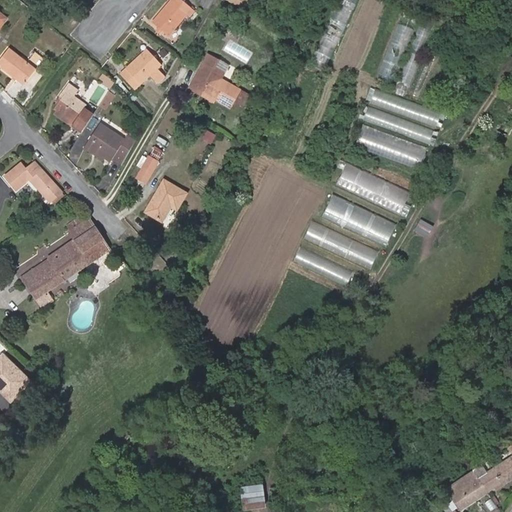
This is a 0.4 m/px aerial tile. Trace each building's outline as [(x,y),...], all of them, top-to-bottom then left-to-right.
[(194,10),(181,0),(171,0),(153,22),(169,36),(187,14),(190,16),(194,10)] [(227,0),(245,11),(250,0),(227,0)] [(342,0),(318,51),(330,56),(357,0),(342,0)] [(379,76),(394,81),(413,28),(398,22),(379,76)] [(420,24),(414,44),(423,47),(430,27),(420,24)] [(45,58),(36,51),(27,62),(9,49),(0,60),(0,65),(24,84),(45,58)] [(161,65),(147,49),(121,73),(135,89),(150,76),(158,83),(165,77),(158,69),(161,65)] [(212,58),(193,90),(200,94),(201,92),(215,100),(232,110),(234,106),(240,109),(243,105),(248,96),(224,82),(232,69),(212,58)] [(398,88),(408,91),(417,64),(407,61),(398,88)] [(74,122),(72,126),(82,133),(95,111),(73,96),(82,83),(74,77),(65,90),(66,91),(69,93),(62,103),(57,110),(74,122)] [(444,112),(374,87),(369,101),(439,126),(444,112)] [(69,93),(66,91),(59,101),(62,103),(69,93)] [(115,95),(109,91),(99,106),(105,110),(115,95)] [(201,92),(200,94),(214,102),(215,100),(201,92)] [(364,120),(430,142),(435,129),(369,106),(364,120)] [(74,122),(57,110),(55,114),(72,126),(74,122)] [(113,158),(123,164),(136,141),(127,136),(125,139),(100,123),(86,144),(106,157),(112,160),(113,158)] [(357,146),(422,168),(429,146),(364,124),(357,146)] [(106,157),(86,144),(85,147),(104,160),(106,157)] [(154,146),(152,156),(161,158),(164,149),(154,146)] [(158,162),(149,156),(138,177),(146,183),(158,162)] [(4,179),(12,187),(17,182),(20,185),(28,178),(50,201),(55,196),(58,199),(62,196),(60,193),(62,192),(34,162),(23,171),(18,166),(4,179)] [(412,191),(348,163),(338,185),(403,213),(412,191)] [(187,193),(164,179),(146,211),(163,221),(171,206),(177,210),(187,193)] [(17,182),(12,187),(15,191),(20,185),(17,182)] [(334,194),(324,216),(388,245),(398,223),(334,194)] [(84,214),(68,225),(71,230),(75,228),(80,236),(49,258),(49,259),(22,278),(35,299),(108,250),(84,214)] [(429,236),(434,225),(421,218),(416,230),(429,236)] [(372,268),(380,251),(314,220),(305,237),(372,268)] [(334,278),(334,277),(348,283),(353,271),(303,247),(298,258),(317,267),(316,269),(334,278)] [(0,393),(9,402),(29,383),(2,355),(0,356),(0,393)] [(131,439),(124,428),(112,436),(120,447),(131,439)] [(511,445),(509,448),(511,451),(511,456),(486,473),(479,463),(471,468),(473,471),(487,492),(511,476),(511,445)] [(460,510),(487,492),(473,471),(446,489),(460,510)] [(262,485),(241,488),(243,510),(265,507),(262,485)]
